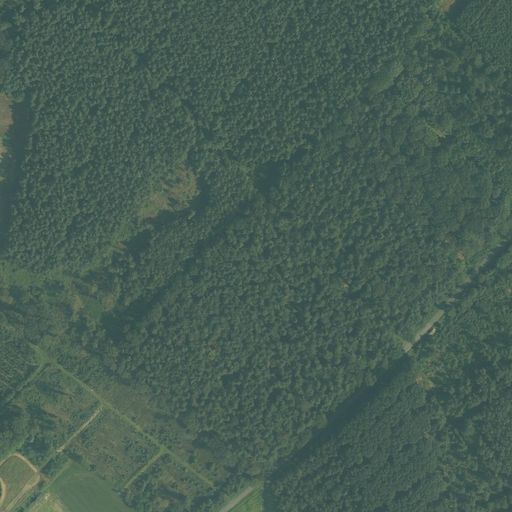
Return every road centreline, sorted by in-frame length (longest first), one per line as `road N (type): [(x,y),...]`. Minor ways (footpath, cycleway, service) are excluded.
road 1 (track): [(89,0),(408,344)]
road 2 (unclassified): [(511,235),(376,376),(221,511)]
road 3 (track): [(0,320),(232,503)]
road 4 (track): [(264,189),(370,83),(434,0)]
